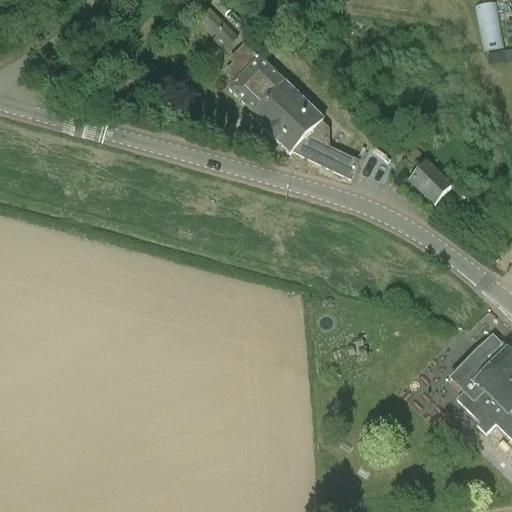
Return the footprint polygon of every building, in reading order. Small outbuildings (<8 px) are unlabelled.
[(511,0),(500,0),(502,18),(511,16),(511,0)] [(504,51),(497,6),(477,9),(484,55),(504,51)] [(228,50),(237,40),(206,10),(197,20),(228,50)] [(235,66),(227,74),(237,84),(229,92),(255,118),(252,121),(289,157),(292,155),(350,182),(358,166),(330,152),(330,133),(321,124),(323,122),(286,86),(285,87),(259,61),(259,62),(245,48),(231,63),(235,66)] [(408,183),(434,208),(451,190),(426,165),(408,183)] [(474,203),(465,212),(474,220),(483,210),(474,203)] [(511,355),(507,351),(507,352),(493,339),(450,383),(465,398),(457,405),(481,428),(478,431),(487,439),(496,429),(511,444),(511,417),(510,416),(511,413),(511,355)] [(427,417),(429,414),(440,422),(454,405),(421,378),(404,399),(427,417)] [(452,436),(466,423),(453,410),(440,422),(452,436)]
